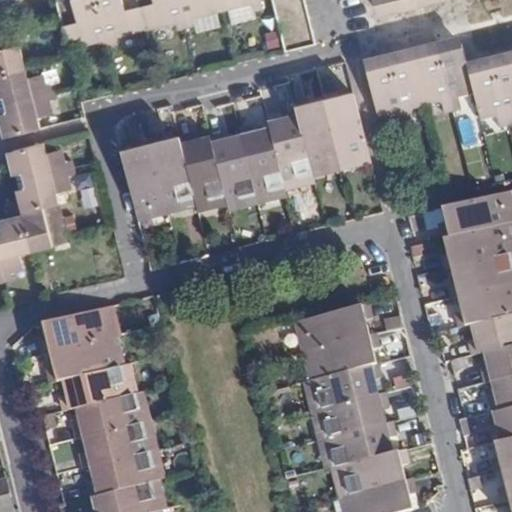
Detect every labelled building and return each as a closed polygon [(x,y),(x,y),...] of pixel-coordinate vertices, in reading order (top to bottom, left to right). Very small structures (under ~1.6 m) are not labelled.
[(56,0),(60,17),(68,49),(99,41),(101,49),(109,47),(97,0),(56,0)] [(97,0),(109,47),(116,45),(114,38),(146,30),(138,0),(97,0)] [(138,0),(146,30),(176,22),(178,29),(185,27),(178,0),(138,0)] [(178,0),(185,27),(195,25),(194,18),(222,11),(219,0),(178,0)] [(219,0),(222,11),(253,4),(254,10),(263,8),(260,0),(219,0)] [(272,0),(286,52),(316,44),(304,0),(272,0)] [(373,0),(376,10),(387,7),(388,13),(403,10),(400,0),(373,0)] [(400,0),(403,10),(415,6),(414,0),(415,0),(400,0)] [(0,32),(0,72),(26,67),(16,28),(0,32)] [(436,44),(453,111),(460,109),(458,98),(474,94),(468,71),(467,65),(461,45),(451,47),(450,41),(436,44)] [(414,56),(426,105),(441,102),(444,113),(453,111),(436,44),(423,48),(424,54),(414,56)] [(388,56),(405,122),(412,121),(409,110),(426,105),(414,56),(404,59),(401,53),(388,56)] [(365,69),(377,117),(395,114),(397,124),(405,122),(388,56),(382,58),(376,59),(377,66),(365,69)] [(511,112),(511,113),(511,112),(511,60),(506,62),(504,56),(490,59),(507,125),(511,123),(511,112)] [(500,127),(507,125),(490,59),(476,63),(478,69),(468,71),(474,94),(481,119),(497,117),(500,127)] [(0,105),(56,91),(54,84),(43,87),(41,76),(44,75),(43,72),(28,76),(26,67),(0,72),(0,105)] [(56,91),(0,105),(0,115),(2,125),(8,124),(11,135),(42,128),(39,116),(53,113),(53,110),(50,111),(47,100),(58,98),(56,91)] [(361,153),(369,151),(355,96),(339,98),(337,94),(323,97),(325,103),(339,159),(340,166),(354,162),(361,153)] [(330,161),(339,159),(325,103),(310,106),(309,101),(295,104),(298,116),(311,172),(326,168),(330,161)] [(270,129),(284,185),(297,182),(303,174),(311,172),(298,116),(282,119),(281,114),(267,117),(270,129)] [(241,137),(255,192),(256,198),(269,195),(275,187),(284,185),(270,129),(255,132),(253,127),(239,130),(241,137)] [(210,137),(224,195),(227,206),(242,202),(246,195),(255,192),(241,137),(226,139),(224,135),(210,137)] [(180,140),(194,196),(197,207),(210,203),(215,197),(224,195),(210,137),(194,140),(194,137),(180,140)] [(149,141),(151,147),(165,203),(166,208),(180,205),(184,198),(194,196),(180,140),(164,143),(163,138),(149,141)] [(47,151),(45,141),(13,149),(16,159),(11,160),(16,181),(75,167),(73,158),(62,161),(59,151),(63,150),(62,147),(58,149),(47,151)] [(135,151),(133,145),(119,148),(136,215),(152,212),(156,205),(165,203),(151,147),(135,151)] [(77,174),(75,167),(16,181),(21,201),(26,199),(29,210),(60,202),(58,192),(69,190),(73,188),(72,185),(68,186),(66,177),(77,174)] [(444,239),(500,225),(511,222),(508,208),(502,204),(499,195),(442,209),(446,224),(440,226),(444,239)] [(69,237),(60,202),(29,210),(24,217),(24,219),(24,222),(31,250),(56,244),(55,240),(66,238),(69,237)] [(422,227),(419,214),(409,216),(412,229),(422,227)] [(0,220),(0,254),(7,281),(14,279),(11,268),(24,265),(21,253),(31,250),(24,222),(24,219),(13,222),(12,217),(0,220)] [(452,269),(507,254),(511,253),(511,247),(510,239),(503,235),(500,225),(444,239),(448,255),(442,256),(446,270),(452,269)] [(419,245),(416,245),(410,248),(413,258),(422,256),(419,245)] [(458,298),(511,284),(511,265),(510,264),(507,254),(452,269),(455,283),(449,286),(452,299),(458,298)] [(425,275),(418,277),(421,289),(429,287),(425,275)] [(472,325),(511,315),(511,284),(458,298),(462,313),(457,314),(460,328),(472,325)] [(372,318),(368,304),(300,322),(304,334),(310,339),(314,349),(370,336),(366,319),(372,318)] [(99,309),(42,323),(46,339),(40,341),(44,355),(50,353),(106,339),(113,337),(109,325),(101,319),(99,309)] [(484,353),(511,346),(511,315),(472,325),(476,341),(470,342),(474,356),(484,353)] [(404,327),(401,316),(389,319),(392,330),(404,327)] [(376,334),(370,336),(314,349),(307,351),(311,364),(316,366),(320,378),(377,365),(373,348),(379,347),(376,334)] [(47,370),(51,384),(64,381),(120,367),(116,352),(109,348),(106,339),(50,353),(54,369),(47,370)] [(511,346),(484,353),(488,368),(482,369),(486,383),(491,381),(511,376),(511,346)] [(462,358),(451,361),(455,375),(461,373),(461,369),(465,368),(462,358)] [(380,378),(377,365),(320,378),(309,381),(312,393),(319,398),(322,409),(379,395),(375,380),(380,378)] [(61,397),(65,411),(77,408),(134,394),(130,380),(122,375),(120,367),(64,381),(67,396),(61,397)] [(511,376),(491,381),(495,397),(490,399),(493,412),(511,407),(511,376)] [(465,388),(458,390),(461,401),(468,399),(465,388)] [(75,424),(78,439),(84,437),(141,423),(147,422),(143,408),(136,404),(134,394),(77,408),(81,422),(75,424)] [(384,394),(379,395),(322,409),(315,410),(319,422),(327,428),(330,438),(386,424),(382,409),(388,406),(384,394)] [(494,443),(511,438),(511,407),(493,412),(497,428),(491,429),(494,443)] [(468,446),(484,441),(476,415),(460,419),(468,446)] [(82,454),(85,468),(91,466),(148,452),(154,451),(151,437),(143,434),(141,423),(84,437),(88,453),(82,454)] [(392,423),(386,424),(330,438),(323,440),(327,452),(334,456),(337,467),(393,453),(389,437),(395,436),(392,423)] [(502,472),(511,469),(511,438),(494,443),(499,458),(493,459),(497,473),(502,472)] [(405,450),(393,453),(337,467),(340,479),(347,484),(350,494),(406,481),(403,465),(408,464),(405,450)] [(89,483),(93,497),(150,483),(161,480),(158,466),(151,462),(148,452),(91,466),(95,482),(89,483)] [(510,501),(511,500),(511,469),(502,472),(507,487),(500,489),(504,503),(510,501)] [(0,496),(10,494),(7,478),(0,479),(0,496)] [(412,479),(406,481),(350,494),(344,496),(347,508),(352,511),(403,511),(413,510),(409,494),(415,493),(412,479)] [(150,483),(93,497),(97,511),(96,511),(157,511),(162,511),(159,496),(152,493),(150,483)] [(10,495),(10,494),(0,496),(0,511),(9,511),(15,511),(10,495)]
